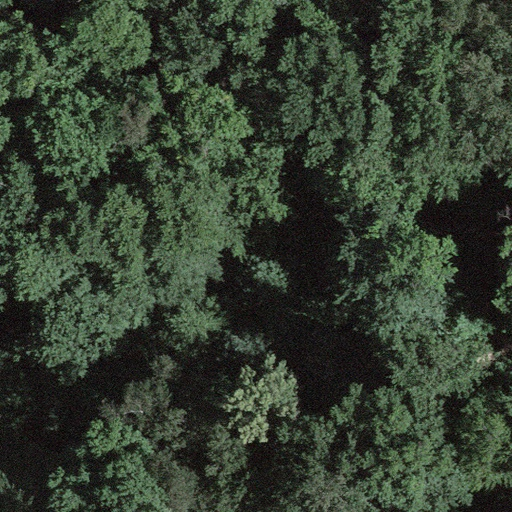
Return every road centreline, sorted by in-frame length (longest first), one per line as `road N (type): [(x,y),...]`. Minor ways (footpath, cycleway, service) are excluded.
road 1 (track): [(0,193),(511,234)]
road 2 (track): [(511,348),(341,415),(283,511)]
road 3 (track): [(341,415),(170,456),(117,511)]
